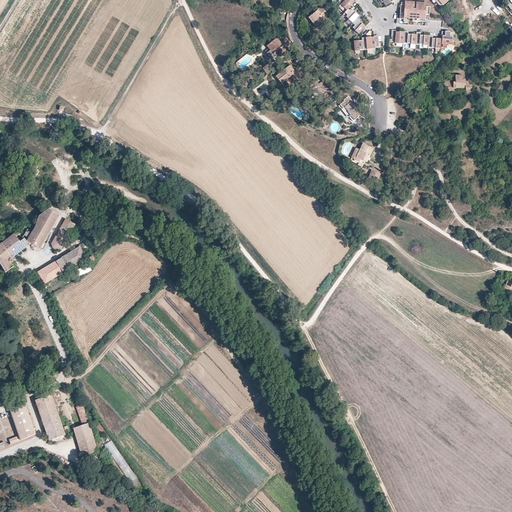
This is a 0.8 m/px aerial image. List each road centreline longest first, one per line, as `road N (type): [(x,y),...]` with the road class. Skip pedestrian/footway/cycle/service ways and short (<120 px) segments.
road 1 (track): [(70,378),(92,366),(167,287),(206,312),(260,394),(154,491)]
road 2 (track): [(100,135),(204,202),(304,326),(378,234)]
road 3 (track): [(183,0),(227,83),(308,155),(405,208)]
road 4 (unclassified): [(34,267),(27,269),(70,378),(29,395),(42,437),(0,454)]
road 5 (track): [(304,326),(395,511)]
road 6 (track): [(511,255),(451,208),(436,168),(405,137),(379,131)]
road 7 (residential): [(297,0),(296,40),(377,96),(379,131)]
road 8 (track): [(76,377),(172,511)]
road 9 (track): [(100,135),(180,0)]
road 10 (track): [(220,333),(112,434)]
road 11 (track): [(374,236),(443,271),(505,266)]
road 12 (track): [(405,208),(511,268)]
road 13 (track): [(34,267),(71,204),(53,160)]
